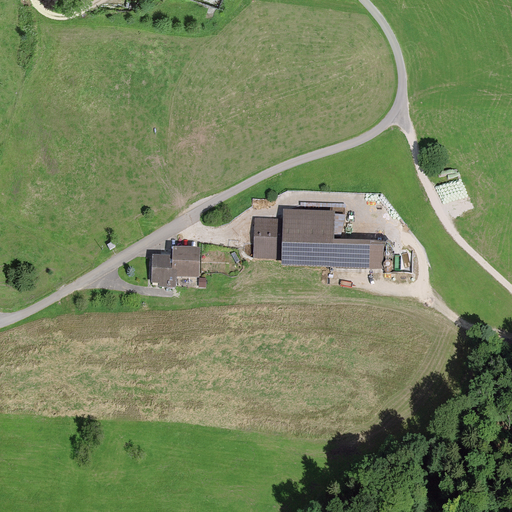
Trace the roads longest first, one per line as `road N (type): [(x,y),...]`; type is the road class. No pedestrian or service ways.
road 1 (track): [(398,110),(368,136),(268,173),(0,323)]
road 2 (track): [(511,290),(443,224),(398,110)]
road 3 (unclassified): [(361,0),(397,58),(398,110)]
